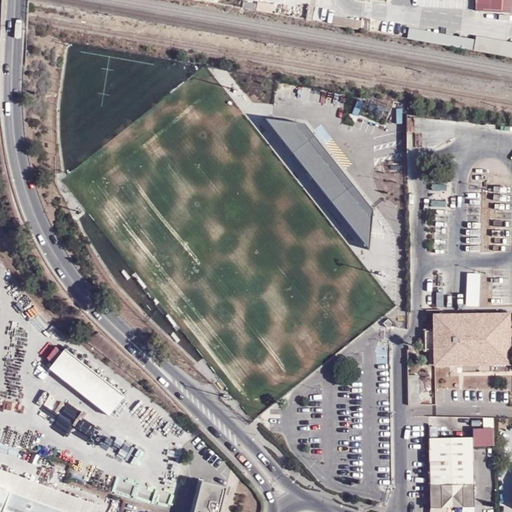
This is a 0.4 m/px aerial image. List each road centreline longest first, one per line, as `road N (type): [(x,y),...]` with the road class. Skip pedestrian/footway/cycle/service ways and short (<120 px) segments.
road 1 (tertiary): [(14,0),(11,122),(20,175),(48,244),(89,299),(221,425)]
road 2 (unclassified): [(398,511),(396,340)]
road 3 (unknown): [(421,274),(426,179),(444,158),(470,151)]
